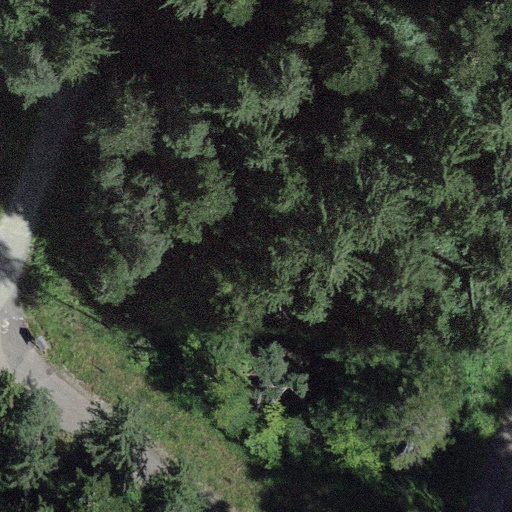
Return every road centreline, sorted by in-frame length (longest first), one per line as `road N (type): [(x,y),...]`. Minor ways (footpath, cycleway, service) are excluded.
road 1 (track): [(353,511),(392,324),(435,293),(511,271)]
road 2 (track): [(0,260),(113,0)]
